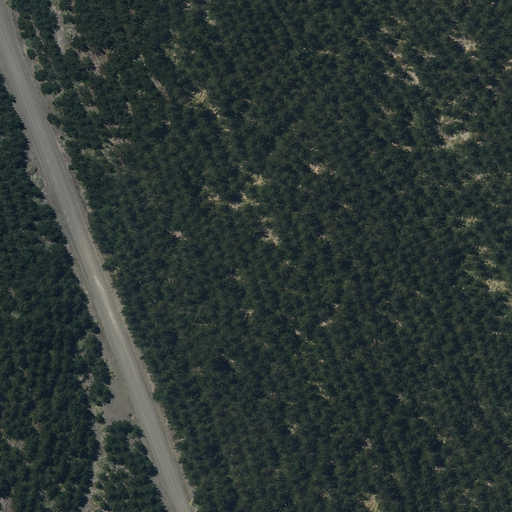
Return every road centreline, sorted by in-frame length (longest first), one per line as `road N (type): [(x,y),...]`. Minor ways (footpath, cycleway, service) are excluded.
road 1 (track): [(5,0),(206,511)]
road 2 (track): [(93,511),(141,337)]
